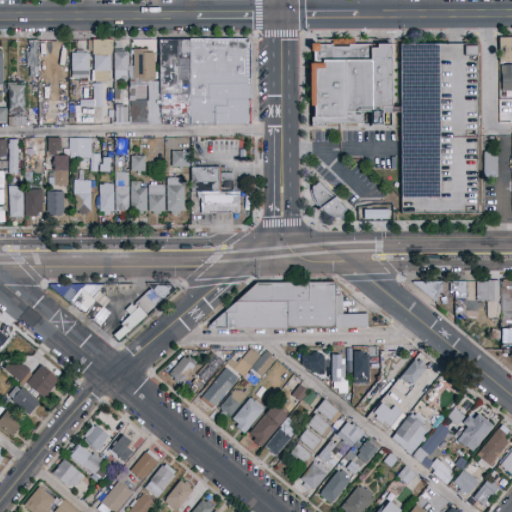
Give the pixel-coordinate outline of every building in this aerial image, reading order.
[(511,62),(499,62),(499,38),(511,38),(511,62)] [(250,126),(189,126),(189,125),(160,125),(160,39),(250,39),(250,126)] [(38,77),(30,77),(30,66),(26,66),(26,52),(30,52),(30,40),(38,40),(38,77)] [(92,72),(92,60),(94,60),(94,54),(92,54),(92,40),(112,40),(112,54),(110,54),(110,82),(94,82),(94,72),(92,72)] [(391,113),(383,113),(383,126),(371,126),(371,112),(363,112),(363,124),(326,124),(326,127),(312,127),(312,118),(314,118),(314,107),(310,107),(310,82),(308,82),(308,72),(308,70),(310,70),(310,65),(314,65),(314,51),(310,51),(310,43),(318,43),(318,44),(332,44),(332,47),(348,47),(348,44),(371,44),(371,47),(377,47),(377,44),(391,44),(391,113)] [(402,213),(403,45),(477,45),(476,213),(402,213)] [(155,79),(153,79),(153,82),(140,82),(140,79),(133,79),(133,78),(130,78),(130,66),(133,66),(133,49),(144,49),(144,52),(155,52),(155,79)] [(88,78),(75,78),(75,84),(70,84),(70,77),(71,77),(71,53),(76,53),(76,50),(84,50),(84,53),(88,53),(88,78)] [(128,71),(121,71),(122,80),(115,80),(115,71),(114,71),(114,53),(115,53),(115,50),(124,50),(124,53),(128,53),(128,71)] [(511,91),(504,91),(504,90),(502,90),(502,70),(506,70),(506,65),(511,65),(511,91)] [(24,113),(9,113),(9,90),(7,90),(8,83),(17,83),(17,85),(25,85),(24,113)] [(102,106),(94,106),(94,107),(80,108),(79,100),(94,100),(93,84),(102,84),(102,106)] [(500,99),(509,99),(509,110),(500,110),(500,99)] [(149,123),(130,123),(130,101),(149,101),(149,123)] [(128,124),(115,124),(115,118),(114,118),(114,111),(116,111),(116,107),(128,107),(128,124)] [(8,117),(29,117),(29,108),(37,108),(38,117),(37,117),(37,127),(8,127),(8,117)] [(61,152),(47,152),(47,138),(61,138),(61,152)] [(69,138),(91,138),(91,154),(98,154),(100,155),(100,162),(99,162),(99,166),(98,166),(98,173),(90,172),(91,159),(70,159),(70,154),(69,154),(69,138)] [(18,174),(9,174),(9,149),(8,149),(8,144),(9,144),(9,140),(18,140),(18,174)] [(116,152),(116,140),(130,140),(130,151),(122,151),(122,152),(116,152)] [(480,150),(480,176),(493,176),(494,150),(480,150)] [(172,168),(172,151),(190,151),(190,168),(182,168),(182,169),(179,169),(179,168),(172,168)] [(49,186),(49,171),(52,171),(52,156),(68,155),(68,186),(65,186),(65,187),(59,187),(59,186),(49,186)] [(130,172),(130,156),(144,156),(144,172),(140,172),(140,174),(137,174),(138,172),(130,172)] [(110,173),(100,173),(100,164),(103,164),(103,158),(110,158),(110,159),(114,159),(114,166),(110,166),(112,167),(112,171),(110,171),(110,173)] [(84,171),(84,181),(91,181),(90,212),(76,212),(76,196),(73,196),(73,180),(79,180),(79,170),(82,170),(82,164),(88,165),(88,171),(84,171)] [(192,192),(191,168),(219,168),(219,173),(233,173),(233,191),(192,192)] [(115,172),(128,172),(128,187),(130,187),(130,212),(121,212),(121,215),(118,215),(118,212),(115,212),(115,172)] [(167,212),(167,178),(182,178),(182,186),(184,186),(184,212),(181,212),(181,215),(171,215),(171,212),(167,212)] [(347,210),(344,214),(344,219),(332,217),(326,212),(320,207),(313,195),(312,184),(316,179),(326,188),(347,210)] [(131,182),(140,182),(140,188),(148,188),(147,212),(143,212),(143,215),(135,215),(135,212),(131,212),(131,182)] [(114,213),(99,213),(99,185),(104,185),(104,183),(109,183),(109,185),(114,185),(114,213)] [(148,212),(149,185),(165,185),(165,212),(161,212),(161,215),(152,215),(152,212),(148,212)] [(10,218),(10,195),(8,195),(8,186),(17,186),(17,187),(21,187),(21,189),(24,189),(24,218),(10,218)] [(25,217),(25,190),(43,190),(42,213),(37,213),(37,217),(25,217)] [(47,213),(47,192),(64,192),(64,213),(62,213),(61,216),(49,216),(49,213),(47,213)] [(201,192),(239,192),(239,214),(202,214),(201,192)] [(389,218),(389,220),(382,220),(382,221),(380,221),(380,220),(375,220),(375,221),(373,221),(373,220),(364,220),(364,218),(357,218),(357,207),(376,205),(393,205),(393,218),(389,218)] [(500,302),(486,302),(486,301),(476,301),(476,282),(488,282),(488,281),(500,281),(500,302)] [(511,343),(501,343),(501,281),(511,281),(511,343)] [(368,327),(208,329),(208,326),(256,283),(335,282),(335,295),(342,295),(342,315),(368,314),(368,327)] [(435,302),(413,283),(413,282),(445,282),(435,302)] [(467,301),(455,301),(455,291),(450,291),(449,282),(467,282),(467,289),(467,301)] [(145,316),(138,309),(137,310),(134,307),(135,306),(134,304),(151,289),(146,284),(147,283),(156,283),(166,287),(167,288),(171,284),(177,290),(163,302),(162,301),(145,316)] [(156,298),(146,288),(123,311),(127,314),(113,328),(121,335),(156,298)] [(110,301),(93,321),(70,302),(81,289),(92,298),(99,291),(110,301)] [(243,377),(227,364),(231,358),(237,362),(240,358),(242,360),(251,349),(260,356),(243,377)] [(206,384),(194,374),(212,352),(224,363),(206,384)] [(312,373),(312,371),(308,371),(301,365),(301,355),(312,355),(313,352),(319,352),(319,355),(324,355),(325,373),(323,373),(323,377),(318,376),(318,373),(312,373)] [(369,384),(353,384),(354,352),(363,352),(363,354),(369,354),(369,384)] [(260,377),(251,369),(264,353),(274,361),(260,377)] [(181,384),(169,374),(184,356),(185,357),(187,355),(197,363),(195,365),(196,366),(181,384)] [(348,392),(346,392),(346,394),(341,394),(341,392),(338,392),(338,390),(336,390),(336,389),(331,389),(331,383),(332,383),(332,378),(331,378),(332,355),(342,355),(342,359),(345,359),(345,382),(346,382),(346,387),(348,387),(348,392)] [(413,386),(408,382),(406,384),(400,379),(415,360),(418,362),(420,359),(425,363),(423,366),(426,369),(413,386)] [(19,384),(0,367),(0,365),(23,365),(30,371),(19,384)] [(44,399),(26,384),(41,365),(60,380),(44,399)] [(212,409),(201,399),(226,368),(238,377),(214,407),(212,409)] [(197,389),(203,382),(195,375),(189,381),(197,389)] [(244,388),(240,384),(244,379),(249,383),(244,388)] [(439,392),(435,389),(440,383),(444,386),(439,392)] [(301,402),(292,395),(300,385),(309,392),(301,402)] [(28,416),(6,398),(16,386),(20,390),(22,388),(39,402),(28,416)] [(259,400),(254,395),(262,386),(267,390),(259,400)] [(230,417),(220,409),(231,394),(230,394),(233,391),(234,392),(235,390),(238,392),(239,390),(241,392),(242,391),(244,392),(246,390),(250,393),(230,417)] [(310,407),(302,401),(310,391),(318,397),(310,407)] [(395,405),(386,397),(390,392),(399,400),(395,405)] [(244,434),(236,427),(238,425),(232,420),(249,398),(254,402),(255,401),(265,408),(263,410),(264,411),(248,430),(247,430),(244,434)] [(324,400),(338,411),(342,415),(334,424),(330,421),(330,422),(316,410),(324,400)] [(419,427),(403,448),(391,439),(395,434),(394,433),(395,432),(390,428),(402,413),(407,417),(408,416),(409,417),(421,401),(424,403),(423,404),(435,413),(428,422),(425,420),(420,428),(419,427)] [(382,403),(391,410),(394,405),(403,411),(390,427),(384,422),(382,424),(374,418),(375,416),(374,414),(382,403)] [(261,449),(246,437),(272,406),(277,410),(279,408),(288,415),(261,449)] [(454,408),(459,412),(460,411),(461,412),(460,413),(465,417),(457,427),(454,424),(453,425),(445,419),(454,408)] [(0,428),(0,419),(7,411),(23,423),(11,437),(0,428)] [(473,453),(466,447),(465,448),(457,441),(462,435),(461,434),(467,428),(462,424),(469,416),(473,419),(478,413),(494,427),(473,453)] [(315,414),(330,426),(329,427),(333,429),(325,439),(321,436),(307,425),(315,414)] [(435,429),(432,426),(440,415),(445,419),(441,424),(440,423),(435,429)] [(282,424),(287,418),(293,422),(290,426),(296,431),(275,457),(264,448),(279,429),(280,429),(281,428),(280,427),(282,424)] [(351,448),(346,444),(345,445),(342,442),(343,441),(336,436),(347,422),(351,425),(353,423),(364,432),(351,448)] [(430,457),(428,455),(427,457),(433,463),(437,458),(453,472),(450,475),(453,478),(447,485),(432,473),(434,471),(430,467),(428,470),(412,457),(419,447),(420,448),(440,424),(450,432),(430,457)] [(101,455),(97,451),(96,452),(83,441),(85,439),(83,437),(92,426),(95,428),(96,426),(109,437),(113,440),(101,455)] [(486,470),(477,463),(481,459),(480,458),(482,455),(478,453),(498,428),(508,436),(505,440),(508,442),(486,470)] [(306,429),(322,442),(314,452),(298,439),(306,429)] [(124,463),(122,461),(121,463),(117,459),(118,458),(113,455),(112,456),(107,452),(111,447),(113,448),(113,447),(111,446),(115,441),(117,443),(123,435),(131,442),(126,448),(132,452),(124,463)] [(330,453),(324,449),(331,441),(336,445),(335,446),(340,450),(336,455),(331,451),(330,453)] [(366,464),(357,456),(360,453),(358,451),(359,450),(354,446),(357,443),(362,447),(367,441),(378,449),(366,464)] [(69,457),(79,444),(92,455),(94,453),(106,463),(101,468),(106,473),(101,479),(94,474),(94,475),(86,469),(85,470),(69,457)] [(298,444),(315,458),(306,469),(289,454),(298,444)] [(325,464),(317,457),(324,449),(332,455),(325,464)] [(143,480),(130,471),(145,452),(147,453),(149,450),(160,458),(157,461),(158,462),(143,480)] [(511,475),(500,466),(511,450),(511,475)] [(461,470),(459,469),(457,472),(454,470),(456,466),(454,465),(461,457),(467,462),(461,470)] [(64,460),(83,475),(75,485),(73,484),(72,486),(68,486),(67,485),(66,486),(52,474),(64,460)] [(354,475),(346,469),(352,461),(360,468),(354,475)] [(314,490),(310,487),(307,490),(302,486),(304,483),(300,479),(314,462),(317,465),(320,462),(324,465),(323,467),(325,468),(323,470),(327,473),(314,490)] [(156,498),(144,489),(149,482),(163,465),(164,467),(166,464),(176,472),(174,475),(176,476),(161,493),(163,495),(159,500),(156,497),(156,498)] [(331,505),(319,495),(321,493),(321,492),(338,471),(340,473),(342,470),(348,475),(346,478),(350,481),(331,505)] [(468,495),(465,493),(463,495),(459,491),(460,489),(453,482),(463,470),(470,476),(470,475),(476,480),(476,481),(478,483),(468,495)] [(100,504),(119,481),(133,493),(117,511),(99,511),(97,510),(101,504),(100,504)] [(178,508),(175,510),(165,502),(167,499),(166,499),(180,481),(184,484),(186,481),(191,486),(189,488),(193,490),(178,508)] [(484,507),(473,499),(487,481),(491,484),(493,481),(496,484),(494,486),(498,489),(484,507)] [(46,511),(30,511),(23,506),(39,486),(55,500),(50,506),(51,507),(46,511)] [(364,511),(345,511),(340,508),(358,486),(360,488),(361,486),(367,491),(367,490),(375,495),(372,498),(374,500),(364,511)] [(129,511),(132,508),(129,506),(134,500),(136,501),(138,498),(139,499),(143,494),(156,504),(149,511),(129,511)] [(210,511),(192,511),(202,500),(206,503),(207,501),(212,505),(211,507),(213,509),(210,511)] [(53,511),(64,501),(76,511),(53,511)] [(376,511),(381,506),(383,508),(387,503),(397,511),(376,511)]
